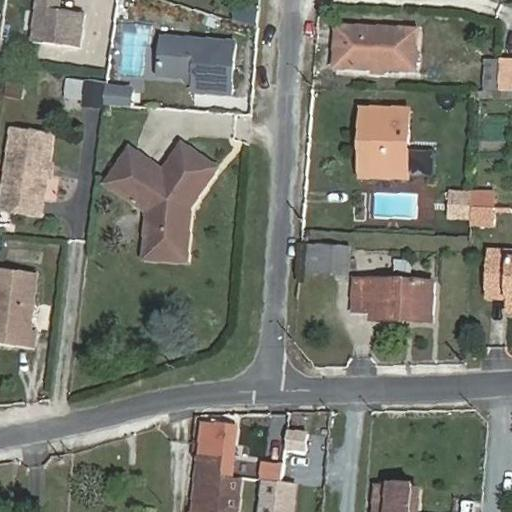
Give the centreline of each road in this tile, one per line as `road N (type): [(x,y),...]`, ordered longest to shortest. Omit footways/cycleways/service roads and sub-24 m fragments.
road 1 (residential): [(267,374),(295,0)]
road 2 (residential): [(267,374),(0,425)]
road 3 (residential): [(511,375),(267,374)]
